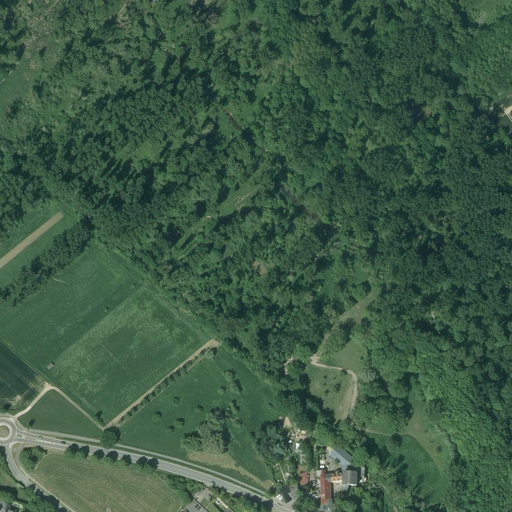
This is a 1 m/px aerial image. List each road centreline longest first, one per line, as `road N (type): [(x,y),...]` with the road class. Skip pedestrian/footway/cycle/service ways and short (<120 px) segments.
road 1 (tertiary): [(13,434),(177,469),(283,511)]
road 2 (track): [(219,344),(111,433),(52,384),(9,422)]
road 3 (track): [(482,230),(351,66)]
road 4 (track): [(511,156),(411,9)]
road 5 (track): [(321,347),(310,359),(356,382),(347,436),(294,436)]
